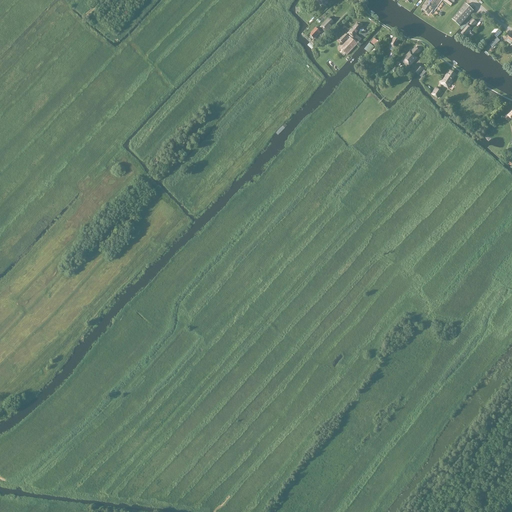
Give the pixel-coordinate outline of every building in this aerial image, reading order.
[(426,4),(422,9),(428,14),(432,9),(434,10),(441,0),(440,0),(427,0),(425,3),(426,4)] [(465,5),(452,20),(460,27),(473,12),(465,5)] [(329,18),(320,28),(325,32),(325,31),(327,32),(332,27),(330,26),(333,22),(329,18)] [(468,26),(461,33),(465,37),(467,34),(469,35),(470,34),(472,37),(474,35),(471,33),(472,33),(470,31),(472,29),(477,23),(473,19),(468,26)] [(348,34),(353,38),(361,28),(356,24),(354,28),(353,27),(350,31),(348,34)] [(314,39),(320,32),(315,28),(309,35),(310,36),(309,37),(312,39),(312,38),(314,39)] [(339,40),(342,44),(349,37),(345,33),(339,40)] [(394,36),(389,44),(390,45),(388,47),(393,50),(398,42),(397,41),(399,39),(394,36)] [(350,38),(340,49),(347,55),(357,44),(350,38)] [(488,48),(491,51),(500,42),(496,39),(488,48)] [(369,52),(374,46),(369,42),(364,48),(369,52)] [(416,48),(411,53),(410,51),(401,61),(409,68),(418,58),(415,56),(419,51),(416,48)] [(413,71),(415,73),(418,76),(425,68),(421,65),(420,65),(419,66),(418,66),(413,71)] [(445,77),(440,84),(448,89),(452,82),(451,81),(456,74),(450,70),(445,77)] [(437,99),(442,92),(437,88),(432,95),(437,99)]
